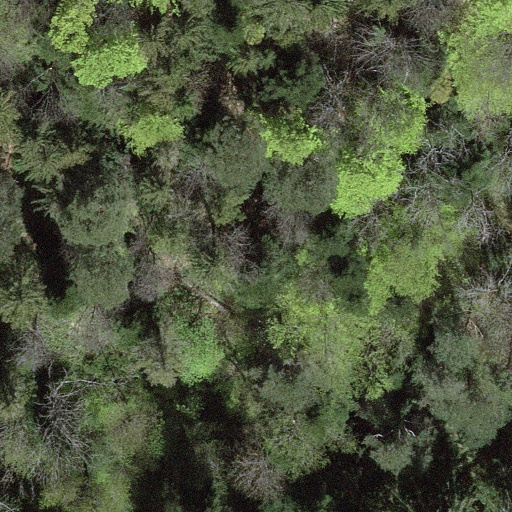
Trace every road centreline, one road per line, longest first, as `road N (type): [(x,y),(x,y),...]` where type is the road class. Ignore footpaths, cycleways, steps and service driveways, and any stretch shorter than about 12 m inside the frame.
road 1 (track): [(0,278),(252,363),(511,387)]
road 2 (track): [(0,83),(171,91),(241,71),(372,0)]
